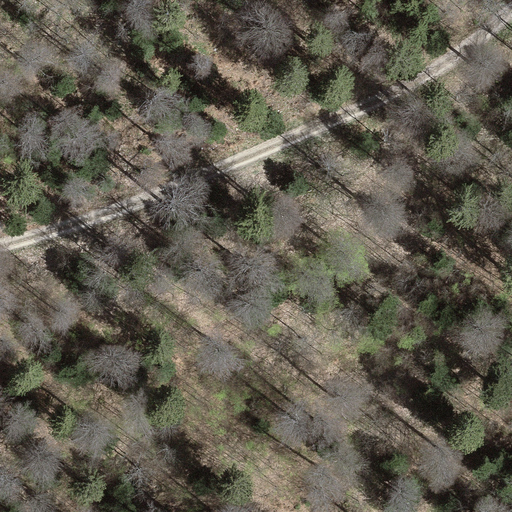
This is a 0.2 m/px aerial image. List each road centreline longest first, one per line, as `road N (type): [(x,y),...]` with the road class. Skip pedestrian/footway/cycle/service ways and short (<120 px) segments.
road 1 (track): [(0,240),(412,91),(511,22)]
road 2 (track): [(401,511),(484,442),(511,404)]
